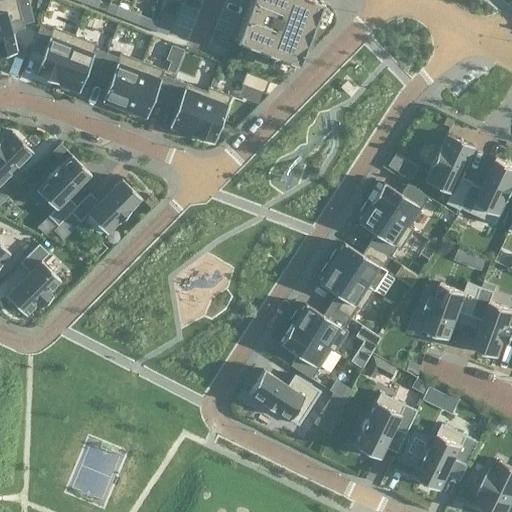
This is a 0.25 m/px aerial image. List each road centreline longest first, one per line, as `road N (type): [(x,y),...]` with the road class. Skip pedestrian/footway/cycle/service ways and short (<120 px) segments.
road 1 (residential): [(485,35),(411,88),(208,404),(215,420),(398,511)]
road 2 (residential): [(0,335),(30,346),(205,179)]
road 3 (residential): [(205,179),(393,0)]
road 4 (residential): [(205,179),(166,154),(21,98),(0,98)]
